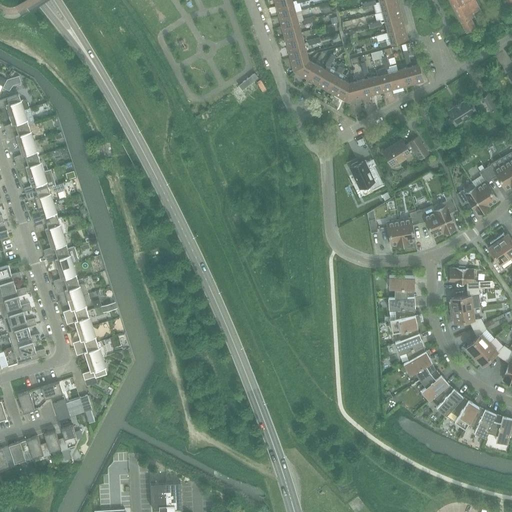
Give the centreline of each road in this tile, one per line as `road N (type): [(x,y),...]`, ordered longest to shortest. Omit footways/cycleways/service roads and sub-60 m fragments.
road 1 (primary): [(292,511),(223,318),(126,122),(70,32)]
road 2 (residential): [(0,379),(53,362),(60,351),(0,157)]
road 3 (residential): [(326,146),(511,38)]
road 4 (residential): [(429,257),(392,262),(340,251),(329,234),(326,146)]
road 5 (residential): [(429,257),(439,335),(453,358),(469,377),(511,393)]
road 6 (residential): [(326,146),(305,138),(249,0)]
